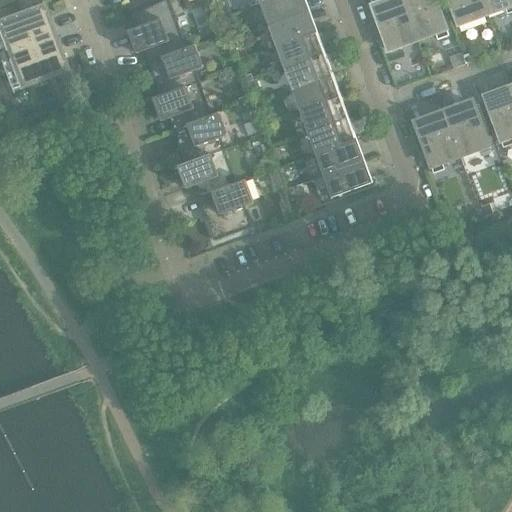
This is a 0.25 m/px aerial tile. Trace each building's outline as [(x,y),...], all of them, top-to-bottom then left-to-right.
[(188,49),(169,0),(167,0),(132,17),(136,29),(128,32),(137,55),(145,52),(149,64),(188,49)] [(276,0),(261,6),(269,27),(310,12),(305,0),(276,0)] [(418,41),(402,0),(388,0),(383,2),(385,6),(373,10),(388,51),(389,52),(418,41)] [(402,0),(418,41),(436,35),(438,41),(449,37),(447,31),(436,0),(402,0)] [(488,16),(482,0),(448,0),(457,21),(459,26),(488,16)] [(511,0),(482,0),(488,16),(506,9),(508,15),(511,13),(511,0)] [(0,56),(1,60),(57,39),(44,3),(43,4),(44,6),(0,21),(0,56)] [(269,27),(277,48),(318,33),(310,12),(269,27)] [(277,48),(285,70),(326,55),(318,33),(277,48)] [(70,74),(57,39),(1,60),(14,95),(15,95),(15,93),(68,73),(69,75),(70,74)] [(161,97),(201,83),(196,71),(204,69),(196,46),(188,49),(149,64),(161,97)] [(285,70),(293,91),(334,76),(326,55),(285,70)] [(293,91),(301,113),(342,98),(334,76),(293,91)] [(213,116),(201,83),(161,97),(153,100),(162,123),(170,120),(174,131),(213,117),(213,116)] [(511,86),(496,93),(497,97),(486,101),(499,138),(500,138),(504,149),(511,146),(511,86)] [(301,113),(309,134),(349,119),(342,98),(301,113)] [(462,105),(444,112),(461,158),(490,147),(486,137),(486,136),(475,105),(463,109),(462,105)] [(461,158),(444,112),(426,118),(427,122),(416,127),(430,163),(434,175),(445,171),(443,165),(461,158)] [(186,165),(226,151),(221,139),(229,136),(221,113),(213,116),(213,117),(174,131),(186,164),(186,165)] [(309,134),(317,155),(357,140),(349,119),(309,134)] [(317,155),(324,177),(365,162),(357,140),(317,155)] [(238,184),(226,151),(186,165),(186,164),(178,167),(187,190),(195,187),(199,199),(238,184)] [(365,162),(324,177),(332,199),(373,184),(365,162)] [(238,184),(199,199),(215,242),(254,228),(246,207),(254,204),(246,181),(238,184)]
